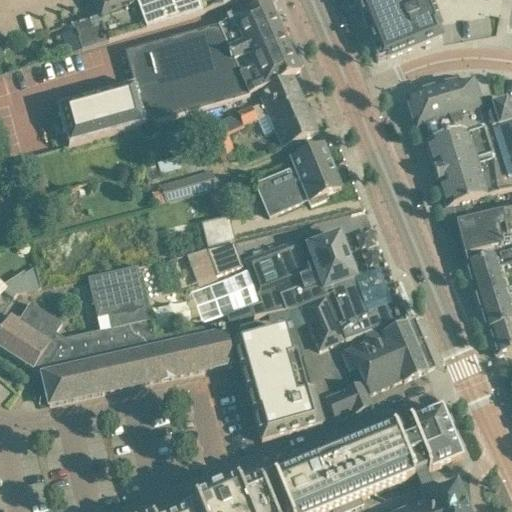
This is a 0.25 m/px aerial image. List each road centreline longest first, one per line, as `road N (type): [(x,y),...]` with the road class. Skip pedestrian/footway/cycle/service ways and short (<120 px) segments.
road 1 (tertiary): [(472,383),(356,95)]
road 2 (residential): [(472,383),(258,471)]
road 3 (residential): [(356,95),(442,61),(510,63)]
